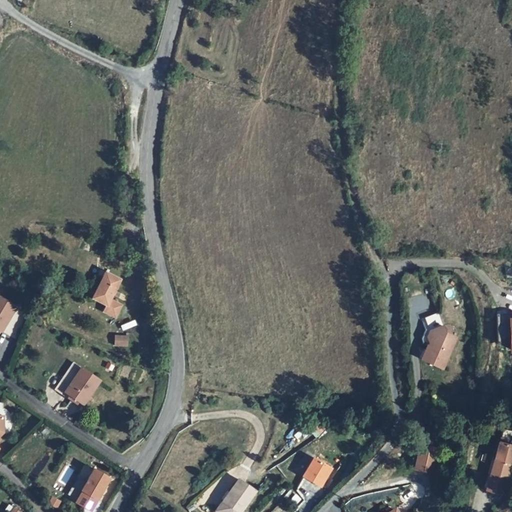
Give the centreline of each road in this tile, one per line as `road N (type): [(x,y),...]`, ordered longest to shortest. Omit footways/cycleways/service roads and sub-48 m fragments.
road 1 (tertiary): [(177,0),(157,81),(146,189),(178,354),(176,381),(164,423),(114,511)]
road 2 (track): [(386,279),(360,219),(343,138),(346,0)]
road 3 (residential): [(322,511),(397,426),(386,279)]
road 4 (track): [(0,4),(67,44),(157,81)]
road 5 (unknown): [(164,423),(248,420),(268,443),(255,469)]
